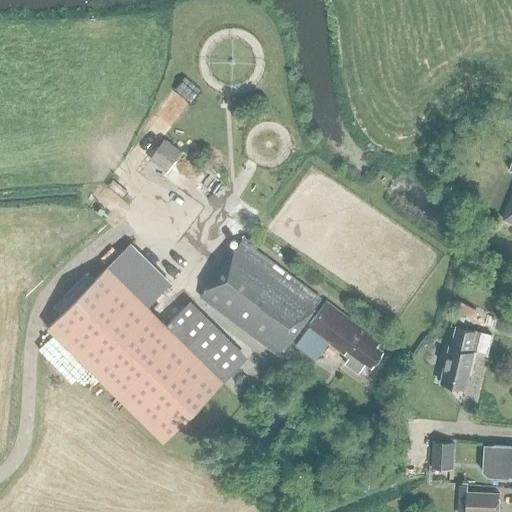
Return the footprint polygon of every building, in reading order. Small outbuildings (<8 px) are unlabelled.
[(179,84),(169,98),(185,110),(195,96),(179,84)] [(166,172),(181,151),(164,139),(149,160),(166,172)] [(511,191),(501,219),(511,223),(511,191)] [(320,299),(242,240),(200,297),(278,356),(320,299)] [(105,269),(45,329),(162,443),(246,358),(189,302),(164,327),(145,309),(105,269)] [(310,326),(294,345),(314,361),(328,343),(329,344),(348,359),(344,364),(357,374),(365,364),(371,368),(382,353),(376,348),(380,343),(325,302),(308,325),(310,326)] [(459,302),(455,310),(471,319),(476,311),(459,302)] [(448,347),(440,384),(464,389),(468,374),(470,374),(475,353),(470,352),(474,332),(455,327),(450,347),(448,347)] [(452,458),(452,443),(432,442),(431,468),(441,469),(441,458),(452,458)] [(508,477),(511,477),(511,446),(493,445),(491,477),(508,478),(508,477)] [(499,493),(465,491),(464,511),(482,511),(483,508),(498,509),(499,493)]
